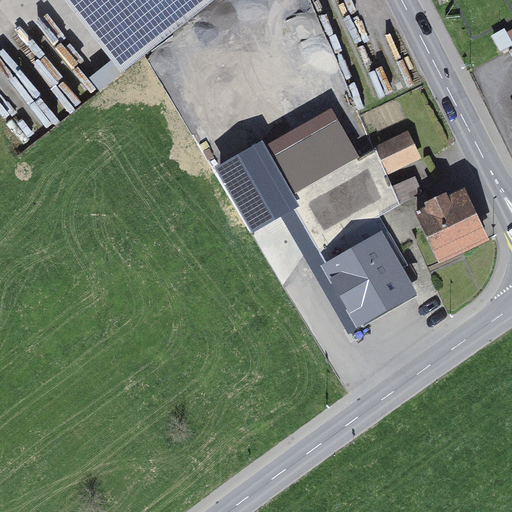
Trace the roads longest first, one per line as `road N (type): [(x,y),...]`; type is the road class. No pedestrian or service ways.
road 1 (secondary): [(227,511),(511,309)]
road 2 (unknown): [(383,373),(314,263),(255,145),(260,112),(292,97)]
road 3 (secondary): [(511,207),(401,0)]
